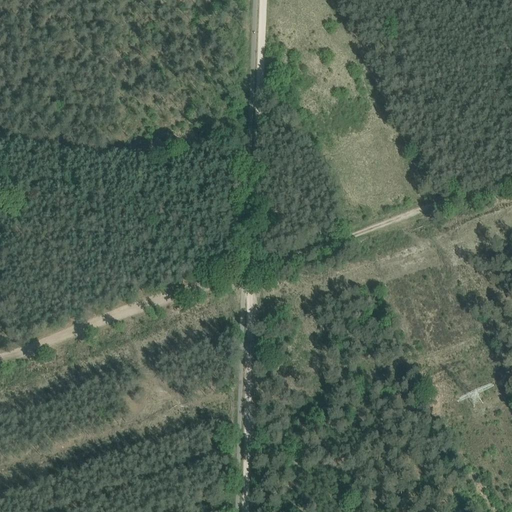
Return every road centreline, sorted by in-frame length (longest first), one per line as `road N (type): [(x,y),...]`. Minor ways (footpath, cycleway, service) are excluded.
road 1 (track): [(250,270),(511,181)]
road 2 (track): [(250,270),(262,0)]
road 3 (track): [(250,270),(243,280),(0,358)]
road 4 (unclassified): [(244,511),(250,270)]
